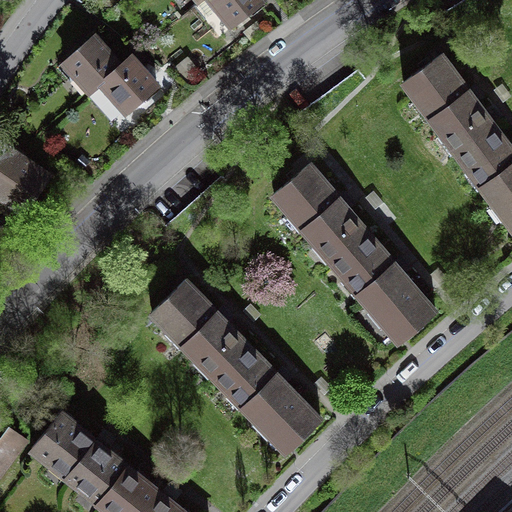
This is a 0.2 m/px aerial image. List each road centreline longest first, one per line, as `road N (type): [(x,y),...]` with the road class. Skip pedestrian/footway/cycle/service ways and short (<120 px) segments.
road 1 (residential): [(0,319),(121,191),(285,55),(365,0)]
road 2 (residential): [(283,511),(413,380),(511,295)]
